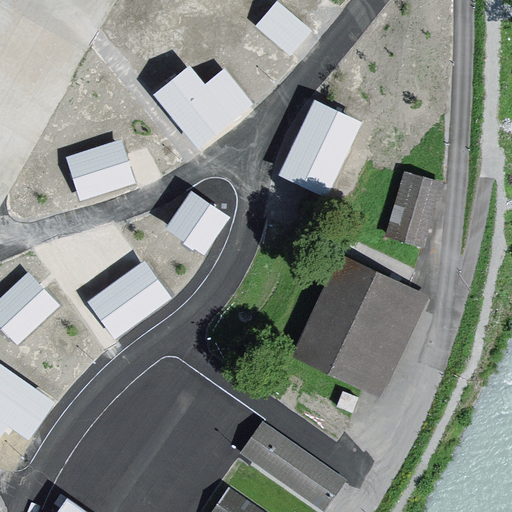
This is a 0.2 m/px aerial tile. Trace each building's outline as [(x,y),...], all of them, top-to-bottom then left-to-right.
[(433,240),(440,170),(400,166),(393,236),(433,240)] [(342,258),(297,354),(363,385),(408,289),(342,258)] [(343,392),(339,400),(353,406),(357,399),(343,392)] [(269,412),(291,427),(301,412),(279,397),(269,412)] [(242,451),(324,509),(344,481),(262,423),(242,451)] [(337,442),(328,455),(343,465),(351,452),(337,442)] [(213,511),(260,511),(229,490),(213,511)]
